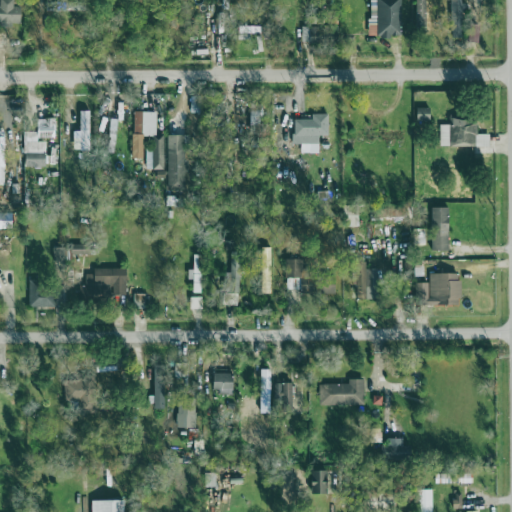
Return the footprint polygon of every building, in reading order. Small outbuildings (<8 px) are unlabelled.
[(23,7),(14,6),(14,0),(1,0),(1,6),(0,5),(0,25),(14,27),(14,23),(22,24),(23,7)] [(369,0),(370,37),(402,37),(401,0),(369,0)] [(302,42),(322,43),(322,27),(302,26),(302,42)] [(191,112),(199,113),(200,98),(192,97),(191,112)] [(432,108),(417,108),(417,121),(431,121),(432,108)] [(132,159),(143,159),(143,136),(156,136),(157,112),(133,112),(132,159)] [(313,119),(295,119),(294,144),(320,145),(320,136),(329,136),(330,114),(313,114),(313,119)] [(441,146),(489,145),(489,135),(478,135),(478,116),(450,117),(450,125),(440,125),(441,146)] [(46,168),(47,140),(55,140),(56,119),(39,119),(39,132),(25,132),(25,167),(46,168)] [(168,191),(188,191),(187,135),(167,136),(168,191)] [(449,252),(450,208),(433,208),(431,251),(449,252)] [(53,246),(53,263),(72,262),(72,255),(91,255),(90,245),(53,246)] [(223,291),(239,292),(243,253),(232,252),(230,273),(225,272),(223,291)] [(194,293),(202,293),(203,255),(194,255),(194,269),(188,269),(188,280),(194,280),(194,293)] [(301,295),(337,295),(337,278),(304,278),(304,260),(287,260),(287,290),(301,290),(301,295)] [(263,294),(273,294),(272,268),(262,268),(263,294)] [(127,295),(127,269),(93,269),(93,274),(85,274),(85,285),(79,285),(79,300),(113,300),(113,295),(127,295)] [(357,299),(375,299),(374,270),(356,271),(357,299)] [(415,304),(461,303),(460,274),(429,275),(430,283),(414,283),(415,304)] [(55,307),(55,282),(30,282),(29,307),(55,307)] [(191,310),(203,309),(202,293),(190,294),(191,310)] [(208,367),(229,367),(229,399),(208,399),(208,367)] [(154,410),(166,411),(167,368),(155,368),(154,410)] [(256,371),(291,371),(297,413),(261,415),(256,371)] [(324,378),(362,379),(361,408),(323,407),(324,378)] [(61,382),(86,380),(87,402),(71,403),(61,382)] [(174,403),(200,403),(200,429),(175,430),(174,403)] [(386,438),(401,438),(401,444),(409,444),(409,459),(380,460),(379,445),(385,445),(386,438)] [(202,470),(236,465),(239,485),(205,490),(202,470)] [(308,469),(331,470),(330,499),(307,498),(308,469)] [(415,511),(415,490),(435,489),(435,511),(415,511)] [(362,511),(362,491),(391,491),(391,511),(362,511)] [(85,511),(84,502),(118,499),(119,511),(85,511)]
